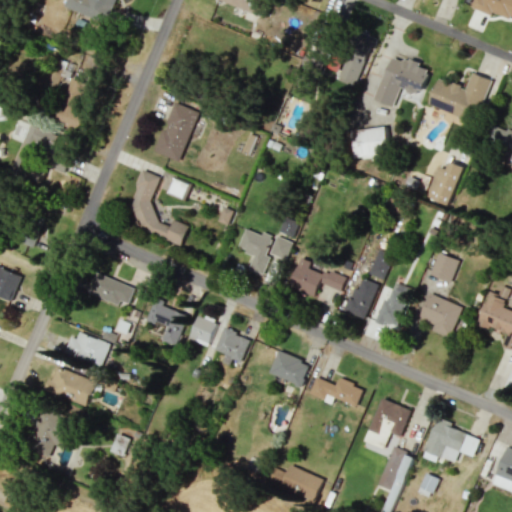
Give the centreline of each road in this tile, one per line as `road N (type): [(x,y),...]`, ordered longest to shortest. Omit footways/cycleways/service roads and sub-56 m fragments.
road 1 (residential): [(81,226),(511,413)]
road 2 (residential): [(0,411),(177,0)]
road 3 (residential): [(375,0),(511,57)]
